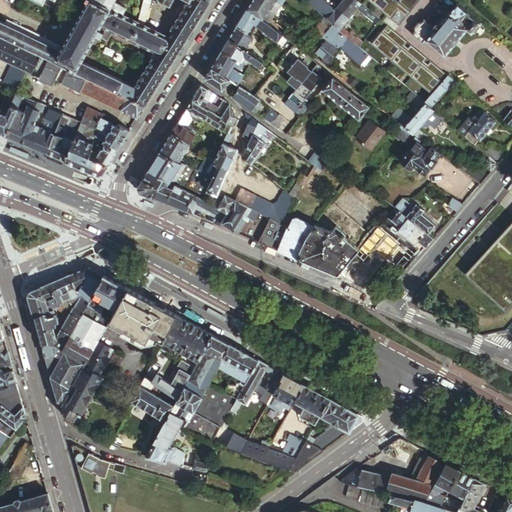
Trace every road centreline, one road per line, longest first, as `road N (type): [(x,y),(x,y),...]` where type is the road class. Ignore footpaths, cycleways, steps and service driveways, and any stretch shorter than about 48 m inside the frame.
road 1 (residential): [(121,248),(116,261),(391,414)]
road 2 (primary): [(121,248),(398,397)]
road 3 (primary): [(411,365),(160,233)]
road 4 (tertiary): [(391,308),(182,221),(160,233)]
road 5 (residential): [(115,210),(119,186),(151,130),(238,0)]
road 6 (tertiary): [(511,162),(391,308)]
road 7 (unclassified): [(50,423),(99,449),(203,476)]
road 8 (tertiary): [(266,511),(391,414)]
road 9 (tertiary): [(5,280),(50,423)]
road 10 (primary): [(398,397),(511,458)]
road 11 (primary): [(115,210),(0,161)]
